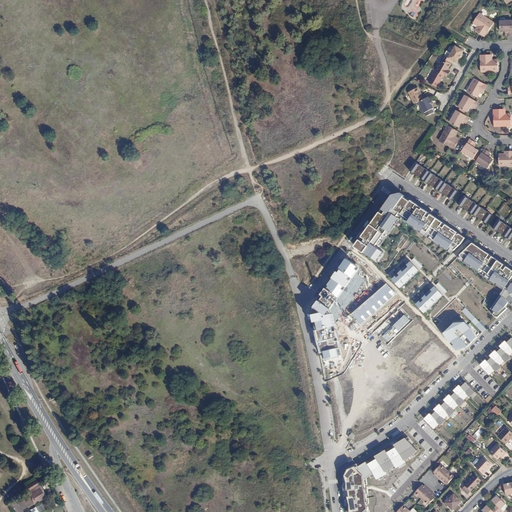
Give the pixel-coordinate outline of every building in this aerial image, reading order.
[(497,24),(483,14),(477,23),(484,28),(481,32),(488,37),(497,24)] [(448,51),(445,55),(447,56),(455,62),(457,63),(465,52),(456,46),(452,53),(448,51)] [(455,62),(447,56),(437,71),(447,78),(450,74),(448,73),(455,62)] [(483,72),(500,72),(500,62),(491,62),(490,57),(483,57),(483,72)] [(435,73),(429,82),(437,88),(443,78),(435,73)] [(489,86),(478,79),(470,91),(478,96),(482,90),(486,92),(489,86)] [(415,87),(409,90),(410,92),(408,93),(413,105),(419,102),(423,101),(421,97),(423,96),(419,89),(416,90),(415,87)] [(478,102),(468,96),(461,106),(469,111),(473,105),(476,107),(478,102)] [(423,101),(419,102),(425,118),(433,114),(432,109),(434,108),(431,98),(423,101)] [(467,121),(469,116),(458,110),(452,120),(461,125),(464,119),(467,121)] [(495,126),(511,125),(511,115),(502,115),(502,110),(495,110),(495,126)] [(442,139),(457,148),(461,141),(455,137),(459,131),(450,126),(442,139)] [(471,138),(463,150),(475,157),(480,149),(475,145),(477,142),(471,138)] [(491,151),(486,147),(477,159),(490,167),(495,158),(489,153),(491,151)] [(501,153),(501,165),(511,164),(511,150),(509,151),(509,153),(501,153)] [(410,171),(417,176),(425,165),(417,160),(410,171)] [(417,176),(424,181),(432,170),(425,165),(417,176)] [(424,181),(431,186),(438,175),(432,170),(424,181)] [(431,186),(437,190),(445,179),(438,175),(431,186)] [(437,190),(444,195),(452,184),(445,179),(437,190)] [(452,184),(444,195),(451,200),(459,189),(452,184)] [(384,204),(398,215),(451,254),(465,233),(402,189),(394,191),(384,204)] [(458,204),(464,209),(471,199),(465,195),(458,204)] [(464,209),(471,214),(478,204),(471,199),(464,209)] [(471,214),(478,219),(485,209),(478,204),(471,214)] [(378,246),(398,218),(382,206),(354,246),(376,261),(384,250),(378,246)] [(485,209),(478,219),(486,224),(493,214),(485,209)] [(491,230),(498,234),(505,223),(499,219),(491,230)] [(498,234),(505,239),(511,227),(505,223),(498,234)] [(404,233),(396,245),(400,248),(409,237),(404,233)] [(511,268),(471,240),(456,258),(502,288),(500,290),(511,299),(511,268)] [(358,267),(346,258),(340,268),(341,269),(351,276),(353,278),(358,270),(356,269),(358,267)] [(392,277),(400,287),(419,269),(411,260),(392,277)] [(351,276),(341,269),(339,272),(337,271),(333,278),(344,286),(345,287),(350,280),(349,279),(351,276)] [(344,286),(333,278),(328,285),(329,286),(327,289),(339,297),(344,290),(342,289),(344,286)] [(414,303),(424,314),(445,294),(434,283),(414,303)] [(396,294),(386,284),(352,314),(361,325),(396,294)] [(322,312),(326,315),(339,297),(327,289),(326,288),(321,294),(324,296),(321,301),(320,300),(315,307),(322,312)] [(488,311),(497,318),(511,304),(501,296),(488,311)] [(466,348),(485,329),(465,308),(441,332),(455,350),(466,348)] [(338,339),(332,314),(326,315),(322,312),(313,314),(315,322),(317,321),(319,329),(316,330),(320,353),(324,353),(325,359),(342,355),(338,339)] [(496,406),(492,410),(494,412),(498,416),(502,412),(496,406)] [(511,432),(505,426),(496,435),(505,443),(509,440),(508,440),(511,435),(511,432)] [(417,450),(405,437),(395,444),(396,447),(387,452),(386,449),(375,456),(376,459),(368,464),(373,472),(377,479),(406,462),(405,460),(414,455),(417,450)] [(496,443),(488,451),(496,459),(501,454),(502,455),(505,452),(496,443)] [(490,464),(483,458),(474,467),(483,474),(486,471),(485,470),(490,464)] [(373,472),(368,464),(366,461),(357,467),(356,464),(348,468),(345,475),(346,490),(349,490),(350,496),(348,496),(350,505),(350,511),(369,511),(370,511),(367,509),(370,502),(369,494),(367,478),(373,472)] [(439,479),(447,470),(439,464),(433,471),(437,475),(436,476),(439,479)] [(453,476),(447,470),(439,479),(441,481),(442,480),(446,484),(453,476)] [(461,488),(467,494),(480,480),(474,474),(469,479),(470,479),(461,488)] [(38,480),(28,487),(30,490),(41,484),(38,480)] [(511,493),(511,492),(510,483),(503,484),(506,495),(511,493)] [(414,492),(420,498),(428,490),(426,488),(425,489),(421,485),(414,492)] [(41,489),(29,497),(34,505),(46,497),(41,489)] [(432,493),(428,490),(420,498),(428,505),(435,498),(431,494),(432,493)] [(452,494),(444,503),(451,510),(459,501),(452,494)] [(495,504),(493,506),(498,511),(500,511),(502,510),(500,508),(505,504),(496,495),(491,500),(495,504)]
